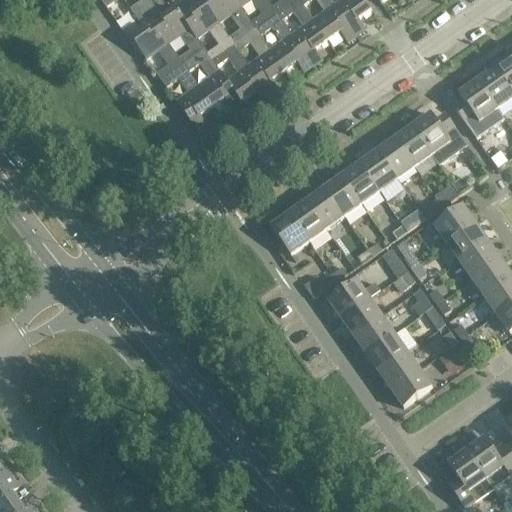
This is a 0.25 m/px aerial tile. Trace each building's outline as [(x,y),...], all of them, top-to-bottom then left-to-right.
[(148,0),(144,0),(139,4),(170,49),(182,41),(191,55),(179,63),(183,68),(205,53),(199,44),(176,11),(158,23),(156,20),(161,16),(148,0)] [(255,32),(251,27),(242,14),(232,0),(211,0),(204,5),(220,29),(232,21),(241,34),(230,42),(233,47),(255,32)] [(232,0),(242,14),(253,6),(263,19),(251,27),(255,32),(277,17),(273,11),(264,0),(232,0)] [(298,2),(296,0),(281,0),(284,3),(273,11),(277,17),(298,2)] [(356,38),(335,9),(329,0),(300,0),(298,2),(304,10),(316,2),(325,16),(314,24),(328,44),(345,32),(347,35),(343,38),(347,45),(356,38)] [(372,13),(362,0),(346,0),(347,0),(335,9),(356,38),(365,32),(361,25),(356,29),(354,25),(372,13)] [(328,44),(314,24),(304,10),(298,2),(277,17),(283,26),(294,17),(303,31),(292,39),(313,69),(322,62),(317,56),(313,59),(311,56),(328,44)] [(183,68),(179,63),(170,49),(139,4),(130,11),(143,29),(147,26),(149,29),(132,42),(148,65),(159,57),(169,70),(157,78),(161,84),(183,68)] [(184,5),(176,11),(199,44),(210,36),(220,49),(208,57),(212,63),(233,47),(230,42),(220,29),(204,5),(187,17),(184,14),(189,11),(184,5)] [(285,74),(297,65),(304,75),(313,69),(292,39),(283,26),(277,17),(255,32),(261,41),(272,33),(282,46),(270,54),(285,74)] [(285,74),(270,54),(261,41),(255,32),(233,47),(239,56),(251,48),(260,61),(249,69),(270,99),(279,93),(274,86),(270,89),(267,86),(285,74)] [(270,99),(249,69),(239,56),(233,47),(212,63),(218,71),(228,64),(238,77),(227,84),(241,105),(258,93),(261,96),(256,99),(261,105),(270,99)] [(218,71),(212,63),(208,57),(205,53),(183,68),(189,77),(201,69),(210,82),(199,90),(213,110),(230,98),(232,101),(228,104),(232,111),(241,105),(227,84),(218,71)] [(511,59),(495,71),(511,95),(511,59)] [(213,110),(199,90),(189,77),(183,68),(161,84),(167,92),(179,84),(188,98),(177,106),(198,135),(207,129),(203,122),(198,125),(196,122),(213,110)] [(511,102),(511,95),(495,71),(477,84),(497,112),(511,102)] [(504,122),(497,112),(477,84),(459,96),(466,107),(457,114),(477,142),(504,122)] [(431,117),(412,129),(433,158),(440,168),(468,149),(448,120),(438,127),(431,117)] [(433,158),(412,129),(395,142),(415,170),(433,158)] [(415,170),(395,142),(377,154),(397,183),(415,170)] [(397,183),(377,154),(359,167),(380,195),(397,183)] [(380,195),(359,167),(342,179),(362,208),(380,195)] [(362,208),(342,179),(324,192),(344,220),(362,208)] [(460,182),(453,187),(460,196),(467,191),(460,182)] [(435,200),(438,203),(443,210),(460,198),(453,188),(435,200)] [(344,220),(324,192),(306,204),(327,233),(344,220)] [(443,210),(438,203),(427,210),(433,218),(443,210)] [(327,233),(306,204),(289,216),(309,245),(327,233)] [(434,229),(447,247),(476,227),(463,209),(434,229)] [(309,245),(289,216),(271,229),(291,258),(309,245)] [(413,221),(402,228),(408,235),(418,228),(413,221)] [(488,245),(476,227),(447,247),(459,265),(488,245)] [(408,235),(402,228),(392,235),(397,243),(408,235)] [(360,243),(352,249),(359,259),(367,253),(360,243)] [(378,245),(367,253),(372,260),(383,253),(378,245)] [(501,262),(488,245),(459,265),(472,282),(501,262)] [(372,260),(367,253),(359,259),(357,260),(362,267),(372,260)] [(411,257),(404,262),(411,272),(419,267),(411,257)] [(511,280),(511,278),(501,262),(472,282),(484,300),(511,280)] [(408,275),(400,265),(393,270),(400,280),(408,275)] [(426,278),(419,267),(411,272),(419,283),(426,278)] [(342,270),(332,278),(337,285),(347,278),(342,270)] [(415,285),(408,275),(400,280),(408,291),(415,285)] [(337,285),(332,278),(321,285),(327,292),(337,285)] [(317,279),(304,289),(314,302),(327,292),(321,285),(317,279)] [(511,307),(511,280),(484,300),(497,318),(511,307)] [(328,304),(341,322),(370,302),(357,283),(328,304)] [(436,292),(429,297),(436,308),(444,302),(436,292)] [(433,310),(425,300),(418,305),(425,315),(433,310)] [(382,319),(370,302),(341,322),(353,340),(382,319)] [(451,313),(444,302),(436,308),(444,318),(451,313)] [(511,334),(511,307),(497,318),(510,336),(511,334)] [(440,321),(433,310),(425,315),(433,326),(440,321)] [(395,337),(382,319),(353,340),(366,357),(395,337)] [(461,327),(454,333),(461,343),(469,338),(461,327)] [(458,345),(450,335),(443,340),(450,351),(458,345)] [(407,355),(395,337),(366,357),(378,375),(407,355)] [(476,348),(469,338),(461,343),(468,353),(476,348)] [(456,350),(443,359),(454,375),(467,365),(456,350)] [(419,372),(407,355),(378,375),(391,393),(419,372)] [(432,390),(419,372),(391,393),(404,411),(432,390)] [(511,421),(503,427),(511,439),(511,446),(506,451),(511,460),(511,421)] [(484,441),(466,454),(486,482),(504,470),(510,479),(511,477),(511,460),(506,451),(496,458),(484,441)] [(486,482),(466,454),(448,466),(460,484),(450,490),(465,511),(475,504),(468,495),(486,482)] [(18,491),(7,475),(0,480),(0,511),(6,511),(12,509),(5,500),(18,491)]
